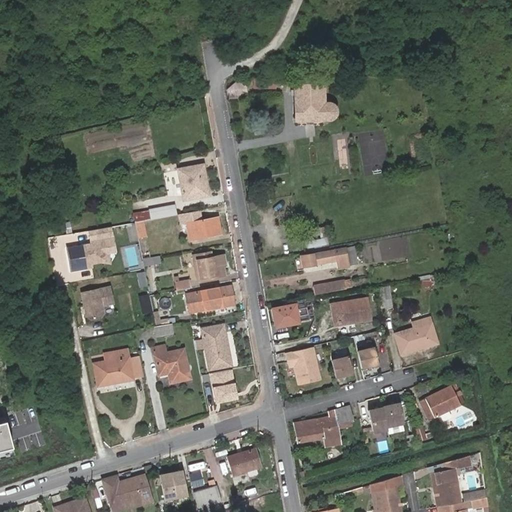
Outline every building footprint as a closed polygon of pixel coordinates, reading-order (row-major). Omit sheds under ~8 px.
[(253,89),(275,89),(275,84),(292,83),(296,80),(296,77),(253,79),(253,89)] [(237,81),(227,91),(228,99),(246,99),(246,80),(237,81)] [(323,103),(322,83),(294,84),(295,120),(330,120),(331,120),(331,119),(332,119),(333,119),(333,118),(334,118),(334,117),(335,117),(335,116),(336,115),(336,114),(336,113),(336,112),(336,111),(336,110),(336,109),(336,108),(335,108),(335,107),(334,106),(333,105),(332,104),(331,104),(330,103),(329,103),(323,103)] [(194,194),(208,192),(203,166),(179,171),(184,200),(195,198),(194,194)] [(134,214),(135,222),(142,221),(176,215),(175,205),(150,210),(150,211),(134,214)] [(217,217),(181,224),(182,230),(188,229),(189,235),(195,234),(196,239),(221,235),(217,217)] [(150,258),(142,221),(135,222),(136,223),(137,228),(139,239),(143,260),(150,258)] [(137,228),(136,223),(128,225),(131,240),(139,239),(137,228)] [(113,226),(98,229),(100,238),(114,236),(113,226)] [(302,251),(330,246),(329,238),(301,244),(302,251)] [(107,254),(105,241),(69,248),(72,270),(90,267),(89,263),(102,261),(107,254)] [(355,248),(346,250),(350,268),(358,266),(355,248)] [(346,249),(343,250),(346,264),(339,265),(340,270),(350,268),(346,249)] [(304,268),(339,261),(339,265),(346,264),(343,250),(302,257),(304,268)] [(222,266),(221,257),(210,259),(209,252),(192,256),(194,262),(197,262),(200,280),(225,275),(223,266),(222,266)] [(143,260),(145,267),(160,264),(159,257),(150,258),(143,260)] [(176,282),(178,291),(192,288),(191,280),(176,282)] [(351,280),(314,286),(316,294),(352,288),(351,280)] [(431,280),(418,282),(419,290),(432,287),(431,280)] [(114,304),(111,287),(82,293),(87,316),(92,320),(101,318),(105,313),(103,306),(114,304)] [(198,307),(199,312),(236,305),(233,287),(212,290),(196,294),(188,295),(191,308),(198,307)] [(395,311),(391,288),(380,290),(384,313),(395,311)] [(157,295),(150,295),(157,327),(162,326),(163,326),(162,322),(157,295)] [(333,305),(335,313),(338,313),(339,323),(340,323),(357,320),(357,323),(373,320),(370,299),(333,305)] [(305,301),(295,303),(299,322),(309,320),(305,301)] [(295,303),(292,303),(292,307),(274,310),(277,327),(299,323),(299,322),(295,303)] [(338,313),(335,313),(337,326),(357,323),(357,320),(340,323),(339,323),(338,313)] [(412,331),(432,325),(430,318),(410,323),(412,331)] [(157,327),(154,328),(155,336),(173,333),(171,325),(163,326),(162,326),(157,327)] [(202,330),(212,371),(234,366),(225,325),(202,330)] [(412,331),(398,335),(404,355),(440,344),(434,325),(432,325),(412,331)] [(154,357),(167,355),(164,345),(152,348),(154,357)] [(313,348),(285,355),(287,365),(292,364),(294,365),(294,368),(300,386),(321,381),(313,348)] [(360,352),(363,369),(380,366),(377,348),(360,352)] [(167,355),(154,357),(158,377),(168,375),(170,384),(190,380),(184,351),(167,355)] [(127,352),(104,356),(105,363),(129,359),(127,352)] [(129,359),(132,379),(142,378),(139,357),(129,359)] [(350,358),(333,361),(337,379),(354,375),(350,358)] [(129,359),(105,363),(93,365),(96,388),(133,381),(132,379),(129,359)] [(201,379),(204,396),(218,394),(215,377),(201,379)] [(452,388),(426,399),(434,418),(460,407),(452,388)] [(434,418),(426,399),(418,403),(427,421),(434,418)] [(399,403),(383,406),(383,407),(387,428),(403,424),(399,403)] [(329,418),(295,424),(298,442),(323,438),(324,440),(340,437),(339,428),(338,424),(351,420),(347,406),(327,412),(329,418)] [(387,428),(383,407),(367,411),(372,434),(388,431),(387,428)] [(0,457),(13,455),(3,417),(0,418),(0,457)] [(353,424),(351,420),(338,424),(339,428),(353,424)] [(415,428),(418,441),(432,437),(431,431),(425,433),(423,426),(415,428)] [(325,448),(342,444),(340,437),(324,440),(325,448)] [(256,449),(243,454),(243,456),(230,461),(234,474),(261,467),(256,449)] [(470,468),(468,457),(441,465),(443,473),(437,474),(439,486),(442,485),(443,492),(435,493),(438,509),(439,508),(440,508),(461,505),(456,471),(470,468)] [(180,469),(157,474),(163,500),(186,495),(180,469)] [(190,473),(194,486),(206,482),(201,469),(190,473)] [(439,486),(437,474),(432,475),(435,493),(443,492),(442,485),(439,486)] [(112,506),(143,496),(149,494),(147,485),(143,475),(119,483),(117,477),(113,479),(113,477),(103,480),(111,506),(112,506)] [(400,476),(395,478),(396,487),(397,489),(403,488),(400,476)] [(395,478),(370,485),(371,492),(376,491),(396,487),(395,478)] [(193,489),(198,508),(219,504),(215,485),(193,489)] [(362,487),(344,492),(345,495),(363,490),(362,487)] [(400,511),(400,508),(399,503),(397,489),(396,487),(376,491),(379,511),(400,511)] [(145,501),(143,496),(112,506),(113,511),(145,501)] [(90,511),(86,498),(56,508),(57,511),(90,511)] [(474,511),(472,503),(461,505),(440,508),(440,511),(474,511)]
